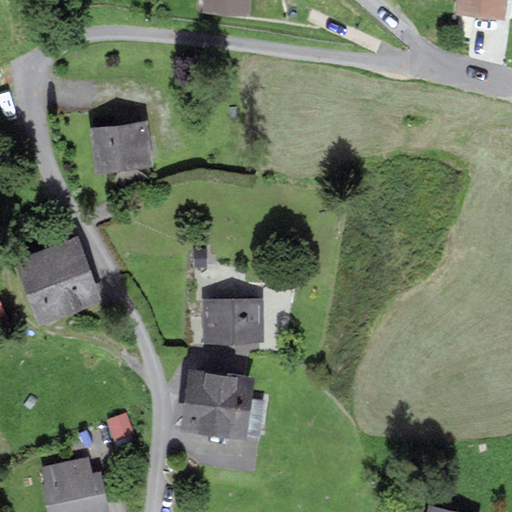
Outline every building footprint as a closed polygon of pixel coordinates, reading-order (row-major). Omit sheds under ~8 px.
[(207,0),(207,7),(248,11),(248,0),(207,0)] [(460,0),(460,11),(503,16),(504,0),(460,0)] [(143,125),(89,130),(93,175),(147,169),(143,125)] [(74,240),(20,260),(41,318),(96,299),(74,240)] [(257,299),(204,299),(204,344),(257,344),(257,299)] [(250,378),(191,370),(184,426),(243,434),(250,378)] [(127,407),(108,413),(115,435),(134,429),(127,407)] [(85,462),(44,469),(51,511),(99,511),(99,509),(106,508),(100,472),(88,474),(85,462)]
